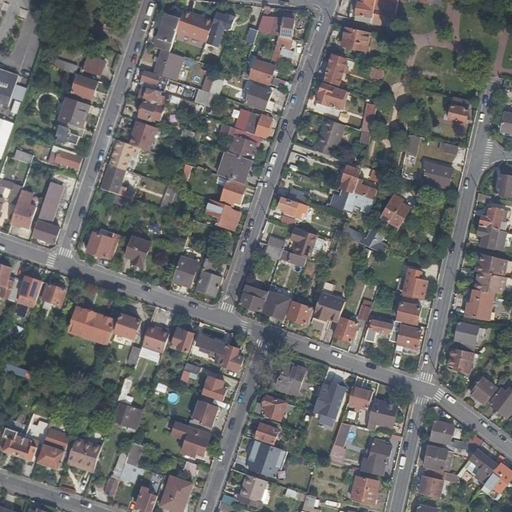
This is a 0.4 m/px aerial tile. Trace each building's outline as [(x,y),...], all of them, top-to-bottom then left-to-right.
[(349,19),(394,29),(400,0),(365,0),(365,4),(357,2),(351,5),(349,19)] [(184,12),(181,20),(176,34),(207,43),(215,21),(184,12)] [(207,43),(207,44),(219,48),(226,30),(229,31),(232,30),(237,17),(228,14),(227,16),(218,13),(215,21),(207,43)] [(284,20),(263,17),(258,32),(291,40),(295,15),(285,13),(284,20)] [(155,49),(170,53),(176,34),(181,20),(167,15),(155,49)] [(367,52),(371,33),(347,28),(344,43),(358,46),(357,50),(367,52)] [(250,30),(246,42),(253,45),(258,32),(250,30)] [(290,50),(293,40),(291,40),(281,37),(279,37),(279,39),(272,60),(272,61),(280,63),(281,57),(278,56),(279,53),(277,49),(278,47),(290,50)] [(170,79),(171,75),(174,67),(180,69),(183,59),(162,52),(154,74),(170,79)] [(250,55),(244,71),(248,73),(253,56),(250,55)] [(84,68),(82,67),(80,72),(82,72),(83,71),(100,76),(105,62),(88,56),(84,68)] [(326,82),(339,86),(344,72),(347,74),(349,68),(352,69),(354,63),(333,56),(327,74),(329,74),(326,82)] [(271,62),(257,57),(249,78),(269,85),(276,67),(270,65),(271,62)] [(371,75),(384,80),(386,71),(373,67),(371,75)] [(0,103),(9,106),(20,75),(0,68),(0,103)] [(71,72),(64,70),(62,76),(69,78),(71,72)] [(140,85),(164,92),(168,80),(145,73),(140,85)] [(93,100),(99,82),(79,75),(72,93),(93,100)] [(217,95),(221,82),(214,80),(210,92),(210,93),(217,95)] [(221,97),(227,99),(231,88),(224,86),(224,83),(221,82),(217,95),(221,97)] [(344,111),(350,93),(324,84),(318,102),(319,103),(317,109),(336,116),(339,109),(344,111)] [(245,104),(271,113),(274,104),(268,102),(272,92),(252,85),(245,104)] [(27,88),(20,86),(16,98),(23,100),(27,88)] [(144,86),(139,99),(145,101),(157,105),(167,108),(170,100),(162,97),(161,99),(160,98),(162,92),(144,86)] [(219,104),(221,97),(217,95),(210,93),(207,100),(219,104)] [(91,106),(68,98),(60,121),(74,126),(83,129),(91,106)] [(467,110),(469,102),(454,98),(450,120),(467,124),(470,110),(467,110)] [(12,113),(18,115),(22,103),(15,101),(12,113)] [(157,105),(145,101),(140,117),(152,121),(157,105)] [(366,133),(373,134),(376,116),(379,102),(372,101),(366,133)] [(261,116),(252,113),(246,131),(266,138),(272,119),(262,116),(261,116)] [(501,132),(511,134),(511,114),(505,113),(501,132)] [(60,121),(53,119),(49,130),(56,132),(60,121)] [(315,151),(334,157),(337,150),(339,150),(346,126),(326,119),(319,143),(317,143),(315,151)] [(139,122),(131,145),(139,148),(151,152),(159,128),(139,122)] [(82,138),(85,130),(83,129),(74,126),(72,134),(69,129),(61,126),(58,136),(60,137),(58,143),(64,145),(69,143),(77,145),(80,137),(82,138)] [(262,138),(235,128),(233,135),(237,136),(231,153),(250,160),(254,148),(258,150),(262,138)] [(196,132),(193,141),(198,142),(201,134),(196,132)] [(410,135),(406,155),(416,157),(420,138),(410,135)] [(131,145),(128,144),(119,142),(110,165),(125,171),(150,179),(154,170),(150,168),(148,166),(138,163),(135,171),(126,167),(131,153),(136,155),(139,148),(131,145)] [(458,155),(460,147),(446,143),(444,152),(458,155)] [(76,153),(54,146),(52,151),(59,153),(56,161),(62,163),(61,167),(67,168),(68,165),(78,169),(82,159),(75,156),(76,153)] [(34,156),(18,151),(15,158),(32,164),(34,156)] [(227,152),(218,176),(243,184),(251,160),(250,160),(231,153),(227,152)] [(426,176),(430,177),(428,184),(450,189),(454,170),(427,164),(425,170),(428,171),(426,176)] [(125,171),(110,165),(102,189),(117,194),(125,171)] [(378,195),(379,192),(362,186),(363,182),(358,180),(361,172),(348,168),(343,182),(346,182),(343,190),(375,201),(378,195)] [(382,184),(385,174),(372,170),(369,179),(382,184)] [(511,176),(500,175),(497,195),(511,197),(511,176)] [(0,180),(0,213),(5,200),(1,199),(2,195),(0,194),(0,193),(2,187),(5,188),(3,193),(11,195),(14,186),(0,180)] [(232,207),(233,207),(235,202),(240,204),(246,187),(228,181),(220,203),(232,207)] [(63,187),(52,183),(34,236),(55,244),(61,229),(47,224),(57,198),(59,199),(63,187)] [(343,190),(332,186),(329,193),(334,195),(338,196),(335,207),(354,213),(354,210),(356,205),(363,208),(361,213),(370,216),(372,210),(375,201),(343,190)] [(183,190),(177,188),(173,201),(178,202),(183,190)] [(292,189),(288,199),(306,206),(308,200),(304,196),(305,193),(292,189)] [(134,200),(117,194),(115,200),(132,206),(134,200)] [(479,194),(477,201),(488,204),(490,203),(491,198),(491,196),(479,194)] [(378,195),(375,201),(372,210),(379,213),(387,201),(378,195)] [(383,219),(390,223),(387,229),(395,234),(410,209),(402,204),(404,200),(396,196),(383,219)] [(15,216),(19,202),(9,199),(5,213),(15,216)] [(298,211),(300,206),(300,205),(283,199),(280,208),(288,211),(287,214),(301,219),(303,213),(302,212),(298,211)] [(220,203),(211,200),(206,214),(219,218),(217,224),(234,230),(240,213),(230,210),(232,207),(220,203)] [(36,208),(19,202),(15,216),(12,223),(30,229),(36,208)] [(482,216),(480,226),(500,230),(501,224),(504,224),(505,220),(508,221),(510,212),(506,211),(506,210),(505,209),(505,210),(490,207),(488,217),(482,216)] [(507,232),(510,232),(511,222),(511,212),(510,212),(508,221),(505,220),(504,224),(501,224),(500,230),(507,232)] [(284,218),(282,224),(294,228),(296,222),(284,218)] [(343,232),(343,234),(344,234),(352,239),(355,234),(362,238),(363,236),(345,226),(343,232)] [(500,230),(480,226),(478,235),(483,237),(481,247),(495,250),(497,244),(499,245),(501,237),(498,237),(500,230)] [(368,242),(366,246),(385,256),(390,245),(382,242),(386,232),(375,227),(370,243),(368,242)] [(297,253),(311,258),(319,237),(297,229),(293,240),(301,243),(297,253)] [(332,241),(339,244),(343,234),(343,232),(337,230),(332,241)] [(497,244),(495,250),(502,252),(507,232),(500,230),(498,237),(501,237),(499,245),(497,244)] [(92,240),(91,245),(88,252),(106,259),(113,240),(94,233),(92,240)] [(352,239),(344,234),(336,257),(347,261),(354,240),(352,239)] [(352,239),(354,240),(359,243),(362,238),(355,234),(352,239)] [(269,246),(284,251),(287,243),(271,238),(269,246)] [(150,247),(132,240),(125,260),(136,264),(135,268),(142,271),(150,247)] [(290,251),(297,253),(301,243),(293,240),(290,251)] [(281,261),(282,259),(284,251),(269,246),(266,256),(281,261)] [(375,252),(367,249),(362,263),(369,266),(375,252)] [(282,259),(305,267),(308,259),(296,255),(284,251),(282,259)] [(477,281),(475,290),(495,293),(503,294),(506,281),(507,278),(504,277),(506,273),(509,262),(480,254),(478,261),(476,271),(477,272),(482,273),(480,281),(477,281)] [(181,257),(173,281),(190,287),(198,263),(181,257)] [(222,262),(209,257),(197,289),(215,296),(222,278),(217,277),(222,262)] [(0,284),(6,286),(2,296),(17,302),(23,282),(10,278),(13,270),(0,265),(0,284)] [(398,288),(397,293),(405,295),(405,294),(425,299),(429,281),(419,279),(421,272),(411,269),(406,290),(398,288)] [(39,298),(44,283),(28,278),(21,295),(38,301),(39,298)] [(503,294),(510,296),(511,289),(511,282),(506,281),(503,294)] [(55,287),(44,283),(39,298),(44,300),(62,306),(67,291),(58,288),(55,287)] [(266,301),(267,302),(270,293),(248,286),(242,305),(250,308),(254,309),(262,312),(266,301)] [(475,290),(474,290),(471,304),(468,304),(466,316),(490,320),(492,312),(495,293),(475,290)] [(273,316),(277,317),(285,320),(293,300),(271,293),(267,303),(268,303),(264,313),(273,316)] [(406,296),(405,295),(403,303),(413,305),(415,298),(406,296)] [(328,319),(339,323),(346,304),(332,299),(322,296),(315,317),(327,322),(328,319)] [(368,322),(371,315),(374,304),(365,302),(363,306),(361,305),(357,318),(368,322)] [(312,309),(295,303),(289,319),(307,325),(312,309)] [(413,305),(403,303),(399,320),(419,324),(423,307),(413,305)] [(108,347),(117,321),(79,308),(71,332),(95,340),(94,342),(94,344),(108,349),(108,347)] [(141,321),(123,315),(117,333),(135,339),(141,321)] [(403,322),(376,316),(374,321),(372,321),(369,332),(372,333),(372,331),(393,335),(400,336),(402,326),(403,325),(403,322)] [(359,324),(342,318),(336,337),(352,343),(359,324)] [(461,349),(473,352),(479,327),(460,323),(455,340),(463,342),(465,343),(464,344),(462,344),(461,349)] [(143,346),(163,353),(171,331),(163,328),(163,330),(150,325),(143,346)] [(399,342),(397,350),(404,351),(405,346),(418,349),(423,331),(410,328),(407,327),(402,326),(400,336),(399,342)] [(194,334),(178,329),(172,347),(188,353),(194,334)] [(223,362),(228,346),(200,336),(197,346),(201,348),(200,351),(217,357),(215,364),(221,366),(223,362)] [(129,361),(137,364),(142,349),(134,346),(129,361)] [(239,349),(230,346),(223,367),(238,372),(243,358),(237,356),(239,349)] [(473,354),(454,349),(449,366),(469,371),(473,354)] [(179,386),(183,388),(189,372),(198,375),(201,368),(186,363),(179,386)] [(308,370),(288,363),(279,389),(299,396),(308,370)] [(15,366),(8,364),(6,369),(26,376),(28,371),(16,367),(15,366)] [(47,377),(41,375),(28,371),(26,376),(45,383),(47,377)] [(225,382),(210,377),(204,394),(223,401),(226,390),(222,389),(225,382)] [(326,379),(316,410),(323,412),(318,427),(335,432),(349,386),(326,379)] [(497,389),(483,379),(471,394),(485,405),(497,389)] [(147,386),(130,380),(124,398),(131,400),(134,393),(143,396),(147,386)] [(374,392),(354,388),(352,396),(353,396),(350,405),(357,407),(356,410),(360,411),(361,408),(369,410),(374,392)] [(506,393),(502,389),(490,405),(507,417),(511,410),(511,391),(509,389),(506,393)] [(265,406),(269,407),(266,415),(282,421),(288,403),(268,396),(265,406)] [(147,400),(144,411),(150,413),(154,402),(147,400)] [(197,429),(210,433),(218,410),(213,409),(214,406),(200,401),(194,419),(200,421),(197,429)] [(375,401),(368,429),(373,430),(375,423),(378,423),(393,427),(398,407),(381,402),(375,401)] [(137,429),(144,411),(122,403),(119,412),(115,422),(137,429)] [(360,420),(344,416),(342,423),(358,427),(360,420)] [(36,419),(31,434),(45,440),(51,424),(36,419)] [(194,419),(191,427),(197,429),(200,421),(194,419)] [(191,427),(177,422),(173,435),(187,440),(183,452),(193,456),(194,453),(204,456),(209,439),(211,434),(210,433),(197,429),(191,427)] [(455,426),(436,422),(431,441),(451,445),(455,426)] [(263,424),(258,438),(276,444),(280,430),(263,424)] [(26,435),(27,432),(17,429),(8,426),(4,437),(0,449),(0,450),(5,452),(18,457),(25,439),(26,435)] [(342,444),(346,432),(341,431),(337,442),(342,444)] [(32,441),(25,439),(18,457),(33,462),(38,448),(36,448),(37,444),(32,442),(32,441)] [(69,460),(74,444),(68,442),(64,451),(57,449),(56,442),(47,439),(45,444),(38,463),(59,471),(61,466),(66,468),(67,465),(69,460)] [(94,447),(76,440),(74,444),(69,460),(95,469),(102,450),(94,447)] [(96,440),(94,447),(102,450),(104,443),(96,440)] [(366,460),(363,472),(384,477),(387,464),(389,465),(393,447),(379,444),(380,441),(375,440),(374,443),(370,461),(366,460)] [(454,448),(431,442),(425,467),(444,471),(449,452),(454,453),(456,448),(454,448)] [(136,467),(144,446),(133,443),(126,464),(136,467)] [(275,478),(283,457),(258,448),(251,470),(275,478)] [(485,484),(498,466),(478,451),(470,461),(481,469),(475,477),(485,484)] [(449,452),(444,471),(450,472),(454,453),(449,452)] [(67,465),(93,474),(95,469),(69,460),(67,465)] [(195,477),(199,465),(187,461),(183,472),(195,477)] [(139,468),(136,467),(126,464),(121,478),(134,483),(139,468)] [(495,500),(511,478),(511,472),(501,464),(482,490),(495,500)] [(426,468),(420,495),(440,499),(446,473),(426,468)] [(305,469),(302,478),(309,480),(312,471),(305,469)] [(269,482),(249,476),(242,496),(240,502),(262,510),(264,504),(261,503),(269,482)] [(183,511),(193,484),(171,477),(161,507),(176,511),(183,511)] [(105,494),(114,497),(120,481),(110,478),(105,494)] [(358,478),(352,499),(374,504),(379,482),(358,478)] [(141,511),(151,511),(157,497),(148,494),(149,490),(144,488),(137,507),(142,509),(141,511)] [(306,502),(308,495),(300,493),(291,490),(289,496),(298,499),(306,502)] [(306,502),(303,511),(304,511),(312,511),(316,497),(308,495),(306,502)]
